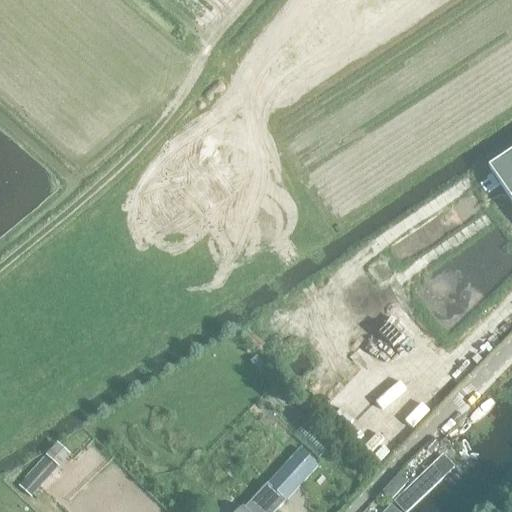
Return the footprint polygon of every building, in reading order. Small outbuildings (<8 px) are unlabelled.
[(511,154),(489,169),(511,204),(511,154)] [(244,440),(217,466),(232,481),(258,454),(244,440)] [(414,511),(461,464),(441,444),(391,496),(407,511),(414,511)] [(33,499),(71,457),(58,445),(19,487),(33,499)] [(277,511),(286,503),(268,485),(245,510),(243,509),(240,511),(277,511)] [(376,511),(406,511),(391,496),(376,511)]
